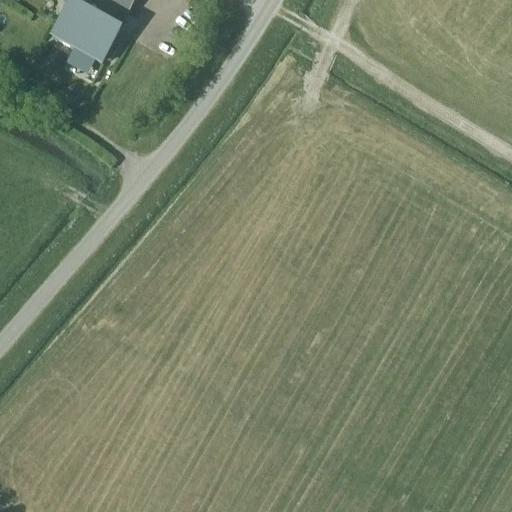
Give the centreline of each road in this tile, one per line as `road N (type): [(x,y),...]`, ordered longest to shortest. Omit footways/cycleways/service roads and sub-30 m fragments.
road 1 (unclassified): [(0,348),(146,173),(269,6)]
road 2 (unclassified): [(511,171),(269,6)]
